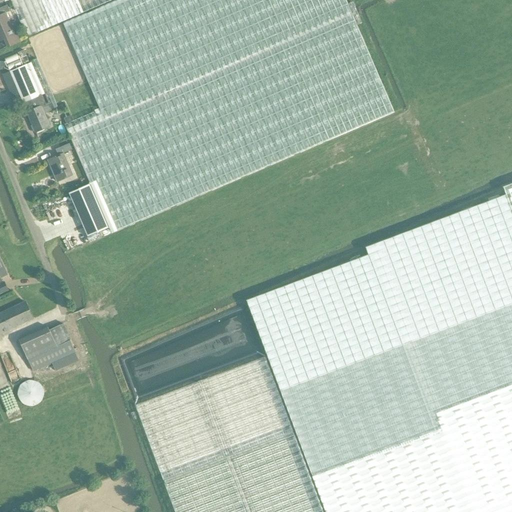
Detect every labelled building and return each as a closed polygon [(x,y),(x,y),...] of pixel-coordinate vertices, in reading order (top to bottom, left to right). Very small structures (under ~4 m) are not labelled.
[(0,0),(0,2),(4,1),(5,2),(11,0),(26,37),(112,0),(0,0)] [(116,0),(63,23),(100,110),(65,125),(90,183),(85,185),(68,192),(88,237),(108,228),(111,233),(111,234),(394,113),(345,0),(116,0)] [(20,42),(17,34),(15,35),(6,13),(10,11),(8,5),(0,8),(0,41),(1,41),(4,48),(8,46),(8,47),(20,42)] [(29,61),(28,60),(24,49),(18,52),(22,64),(26,62),(29,61)] [(24,103),(27,112),(36,132),(50,126),(44,112),(57,107),(37,59),(30,62),(31,62),(26,64),(10,71),(11,74),(5,76),(11,91),(17,88),(24,103)] [(73,176),(63,153),(72,149),(70,144),(56,150),(59,156),(49,161),(58,182),(73,176)] [(368,254),(246,300),(325,511),(511,511),(511,182),(503,186),(506,194),(376,243),(365,247),(368,254)] [(0,313),(0,333),(33,318),(25,301),(0,313)] [(55,371),(79,360),(63,323),(49,330),(47,327),(19,339),(28,359),(33,371),(52,362),(55,371)] [(323,511),(265,356),(135,405),(175,511),(323,511)]
